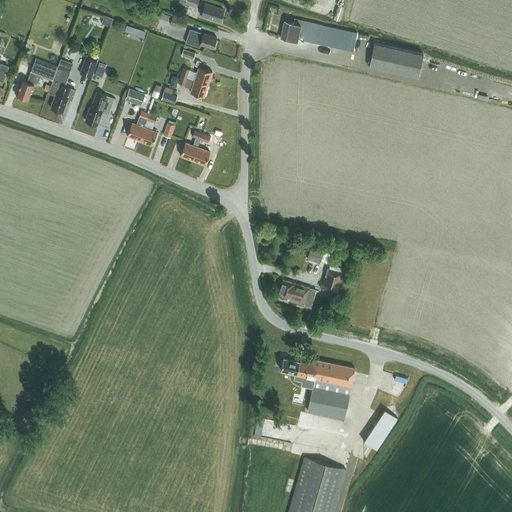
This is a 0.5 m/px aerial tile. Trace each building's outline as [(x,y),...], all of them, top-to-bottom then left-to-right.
[(220,21),(223,10),(215,7),(215,6),(205,3),(201,15),(214,20),(214,19),(220,21)] [(181,28),(184,19),(172,15),(172,17),(171,18),(170,22),(169,24),(181,28)] [(300,37),(300,39),(329,45),(352,51),(356,33),(333,27),(321,24),(294,19),(293,23),(284,21),(280,37),(297,41),(297,37),(300,37)] [(136,28),(127,25),(124,31),(134,35),(136,28)] [(216,37),(203,33),(202,35),(201,34),(201,33),(189,29),(185,42),(199,47),(200,44),(212,48),(216,37)] [(418,78),(423,54),(374,43),(368,67),(418,78)] [(194,53),(182,49),(180,55),(192,59),(194,53)] [(96,61),(84,57),(78,73),(90,77),(96,61)] [(40,76),(52,80),(57,66),(35,58),(26,81),(21,79),(15,95),(28,99),(34,84),(37,85),(40,76)] [(64,86),(70,70),(72,63),(60,59),(48,92),(55,94),(50,108),(62,112),(67,98),(71,99),(74,90),(64,86)] [(102,77),(104,70),(97,67),(95,75),(102,77)] [(180,75),(186,77),(189,69),(182,67),(180,75)] [(208,84),(212,71),(198,67),(194,80),(208,84)] [(177,83),(184,85),(186,77),(180,75),(177,83)] [(208,84),(194,80),(190,92),(203,97),(208,84)] [(156,84),(153,90),(159,92),(161,86),(156,84)] [(172,89),(164,86),(160,99),(174,104),(177,95),(171,94),(172,89)] [(144,94),(128,88),(124,100),(140,105),(144,94)] [(114,98),(106,95),(107,90),(103,89),(101,94),(96,92),(91,107),(90,107),(85,120),(97,125),(101,113),(107,115),(114,98)] [(131,122),(126,136),(139,140),(144,127),(146,120),(149,113),(147,113),(141,110),(136,124),(131,122)] [(149,113),(146,120),(154,122),(156,116),(149,113)] [(170,138),(174,125),(167,122),(163,135),(170,138)] [(144,127),(139,140),(151,145),(156,131),(144,127)] [(185,142),(180,155),(192,160),(197,146),(200,139),(202,133),(194,130),(192,136),(195,137),(192,145),(185,142)] [(202,133),(200,139),(204,141),(207,142),(209,135),(202,133)] [(197,146),(192,160),(204,164),(209,151),(202,148),(201,148),(197,146)] [(322,251),(309,247),(306,259),(319,263),(322,251)] [(328,262),(347,268),(349,261),(330,255),(328,262)] [(327,269),(321,288),(337,293),(342,273),(327,269)] [(283,280),(278,295),(289,298),(288,300),(304,305),(311,307),(316,290),(309,288),(283,280)] [(344,419),(354,368),(310,358),(309,363),(283,358),(280,370),(296,373),(295,378),(305,380),(306,377),(314,379),(307,411),(344,419)] [(376,449),(397,417),(384,409),(363,441),(376,449)] [(340,431),(342,422),(301,412),(299,422),(340,431)] [(333,511),(346,469),(304,457),(288,511),(333,511)]
